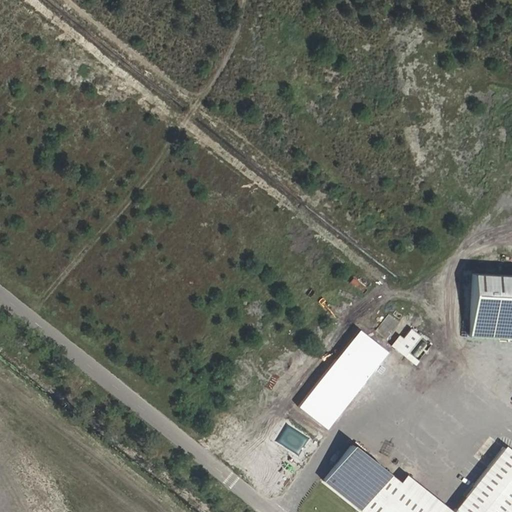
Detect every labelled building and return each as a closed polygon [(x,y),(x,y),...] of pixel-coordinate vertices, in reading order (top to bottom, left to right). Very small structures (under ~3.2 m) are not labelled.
[(511,271),(468,270),(467,333),(511,334),(511,271)] [(342,300),(339,305),(352,312),(355,307),(342,300)] [(338,304),(334,309),(347,319),(350,314),(338,304)] [(390,337),(399,321),(386,313),(377,329),(390,337)] [(420,325),(416,331),(429,342),(434,337),(420,325)] [(409,327),(401,336),(401,337),(392,347),(412,363),(416,359),(405,351),(419,335),(409,327)] [(397,333),(388,343),(392,347),(401,337),(397,333)] [(433,361),(435,354),(427,351),(425,358),(433,361)] [(488,462),(502,445),(489,435),(476,453),(488,462)] [(353,443),(323,479),(365,511),(508,511),(511,507),(511,447),(505,443),(452,509),(449,511),(438,511),(399,480),(353,443)] [(449,511),(452,509),(406,473),(399,480),(438,511),(449,511)]
